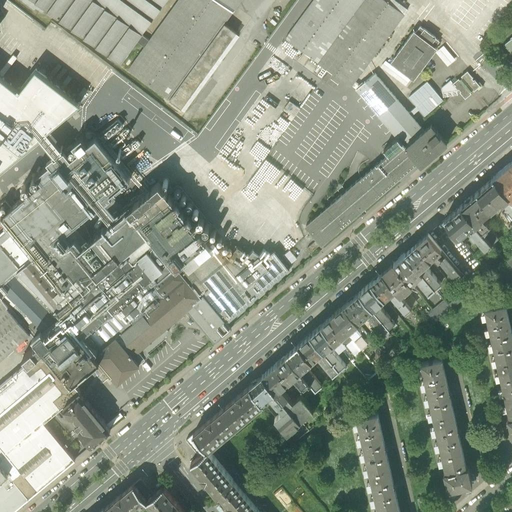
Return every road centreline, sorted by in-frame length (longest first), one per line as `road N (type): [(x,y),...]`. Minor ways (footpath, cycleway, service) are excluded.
road 1 (secondary): [(272,328),(285,326),(411,222),(416,203)]
road 2 (secondary): [(416,203),(399,207),(275,314),(272,328)]
road 3 (secondary): [(146,433),(272,328)]
road 4 (secondary): [(416,203),(511,121)]
